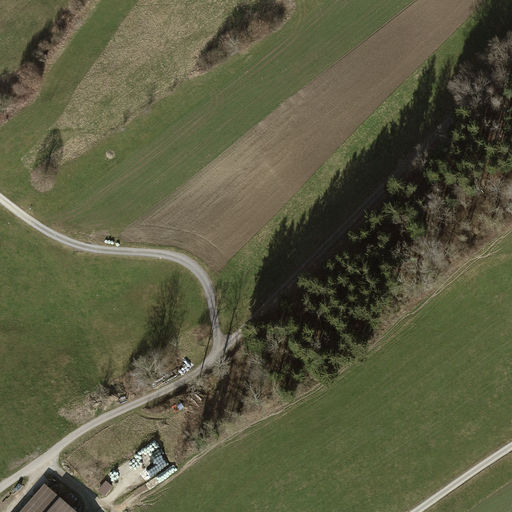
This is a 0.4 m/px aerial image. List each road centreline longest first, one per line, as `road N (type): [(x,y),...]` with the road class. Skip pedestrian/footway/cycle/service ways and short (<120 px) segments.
road 1 (track): [(511,61),(218,352)]
road 2 (track): [(218,352),(209,289),(186,261),(63,240),(0,197)]
road 3 (track): [(0,490),(84,428),(196,372),(218,352)]
